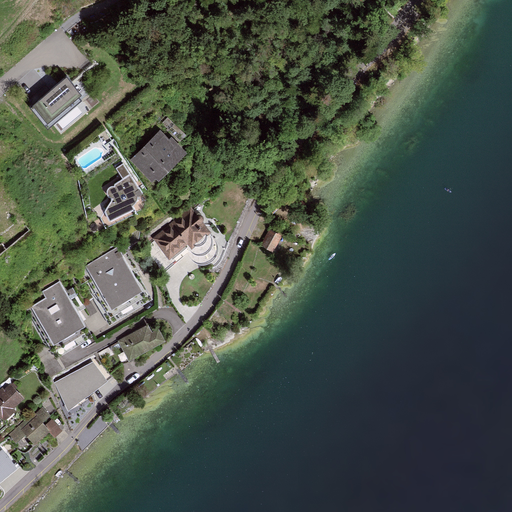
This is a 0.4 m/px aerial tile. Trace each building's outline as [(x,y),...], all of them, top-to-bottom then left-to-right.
[(28,105),(46,126),(80,98),(63,77),(28,105)] [(156,176),(158,179),(184,154),(172,141),(170,143),(161,134),(135,160),(153,179),(156,176)] [(101,211),(108,222),(132,209),(130,206),(134,196),(138,194),(121,164),(114,168),(120,179),(111,184),(109,186),(106,187),(104,190),(104,193),(105,196),(109,200),(101,211)] [(194,213),(147,248),(164,271),(189,253),(192,256),(200,257),(208,256),(212,251),(214,245),(211,236),(194,213)] [(268,243),(281,251),(290,236),(278,228),(268,243)] [(114,320),(150,299),(126,256),(123,258),(117,249),(84,268),(114,320)] [(54,348),(88,329),(61,283),(43,293),(46,298),(31,307),(54,348)] [(120,341),(130,359),(164,342),(158,331),(152,335),(148,327),(120,341)] [(69,409),(106,381),(93,364),(57,383),(69,409)] [(0,413),(2,416),(20,399),(7,384),(0,390),(0,413)] [(34,414),(11,435),(22,446),(30,438),(34,443),(49,429),(54,434),(61,428),(44,410),(36,416),(34,414)] [(2,452),(0,453),(0,480),(15,469),(2,452)]
